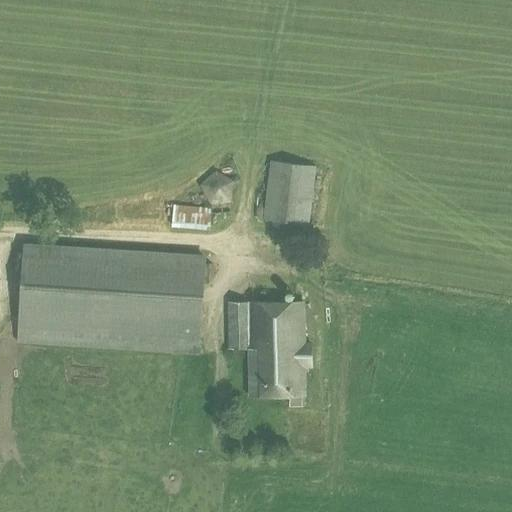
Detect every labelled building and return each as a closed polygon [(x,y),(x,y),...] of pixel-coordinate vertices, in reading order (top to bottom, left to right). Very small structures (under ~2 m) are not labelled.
[(263,219),(309,225),(316,167),(270,161),(263,219)] [(210,204),(211,205),(229,202),(231,201),(235,181),(217,171),(200,184),(210,204)] [(211,214),(211,207),(173,204),(172,226),(210,230),(211,214)] [(206,259),(169,256),(169,252),(131,249),(130,251),(25,241),(16,337),(197,355),(206,259)] [(312,367),(312,344),(304,344),(304,302),(228,303),(229,349),(249,348),(250,396),(290,395),(290,405),(304,405),(304,367),(312,367)] [(97,377),(98,367),(69,363),(68,374),(97,377)]
